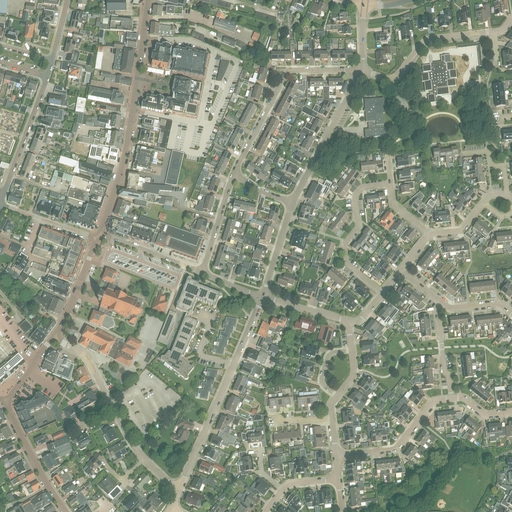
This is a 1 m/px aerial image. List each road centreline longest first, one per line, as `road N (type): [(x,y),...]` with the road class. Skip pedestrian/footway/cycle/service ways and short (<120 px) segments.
road 1 (residential): [(235,176),(291,72),(362,71)]
road 2 (unclassified): [(146,460),(92,365),(53,337)]
road 3 (residential): [(382,293),(352,268),(346,246),(356,232),(359,191),(392,185)]
road 4 (unclassified): [(292,202),(362,71)]
road 5 (unclassified): [(179,492),(233,363)]
road 6 (residential): [(336,457),(393,451),(429,405),(451,399)]
road 7 (secondary): [(99,233),(132,110)]
road 8 (secondary): [(63,511),(8,399)]
road 9 (residential): [(4,193),(46,77)]
